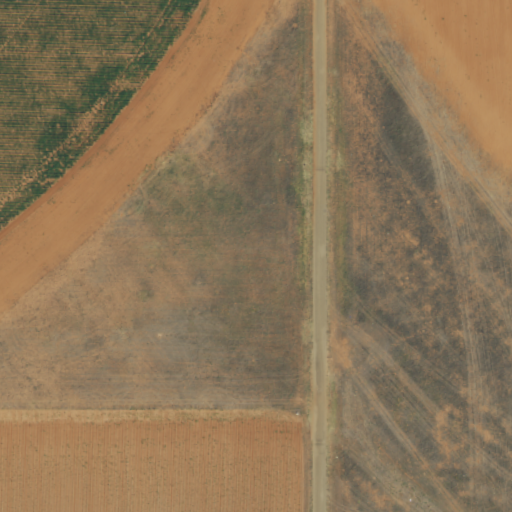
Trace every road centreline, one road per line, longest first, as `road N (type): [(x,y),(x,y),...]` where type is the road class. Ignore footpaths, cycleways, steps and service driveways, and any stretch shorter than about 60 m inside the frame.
road 1 (residential): [(343,511),(328,0)]
road 2 (track): [(344,454),(511,454)]
